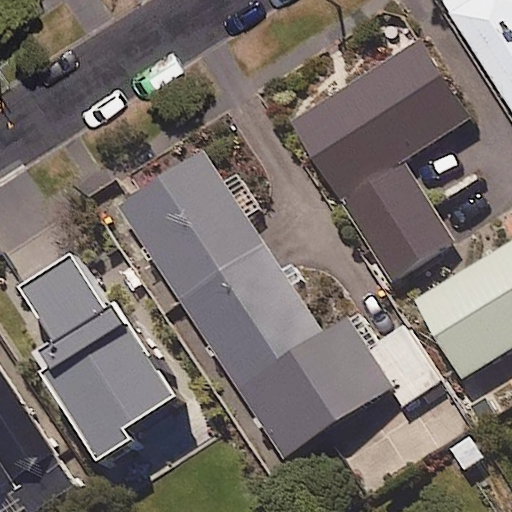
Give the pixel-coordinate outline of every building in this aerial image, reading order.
[(511,0),(446,0),(511,103),(511,0)] [(472,118),(423,41),(293,122),(393,281),(455,241),(404,160),(472,118)] [(325,334),(205,151),(123,205),(242,387),(247,395),(286,456),(393,387),(405,405),(443,381),(407,324),(380,341),(361,311),(325,334)] [(11,294),(22,311),(63,377),(38,393),(69,443),(180,373),(97,241),(11,294)] [(511,349),(511,244),(417,301),(464,378),(511,349)] [(53,453),(0,373),(0,511),(20,511),(28,507),(11,482),(53,453)]
